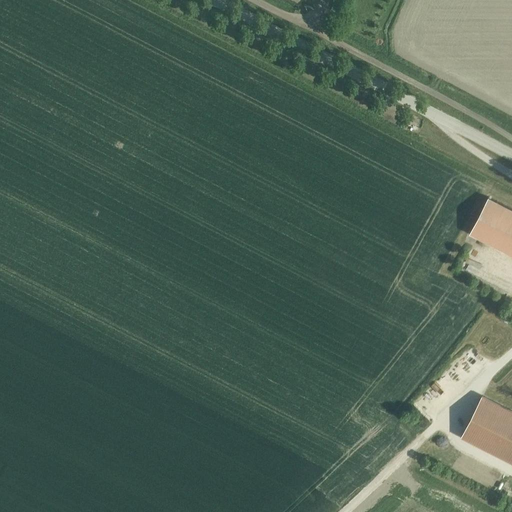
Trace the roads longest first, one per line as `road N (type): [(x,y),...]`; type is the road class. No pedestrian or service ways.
road 1 (unclassified): [(255,0),(511,137)]
road 2 (unclassified): [(448,122),(213,0)]
